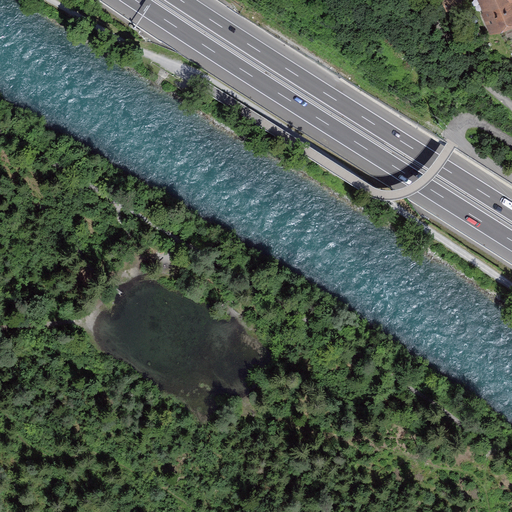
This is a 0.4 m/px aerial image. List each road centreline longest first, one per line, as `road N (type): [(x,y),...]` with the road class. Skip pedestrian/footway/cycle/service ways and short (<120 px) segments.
road 1 (motorway): [(135,0),(511,240)]
road 2 (motorway): [(511,211),(180,0)]
road 3 (residential): [(413,0),(470,72),(511,105)]
road 4 (track): [(109,291),(82,318),(0,325)]
